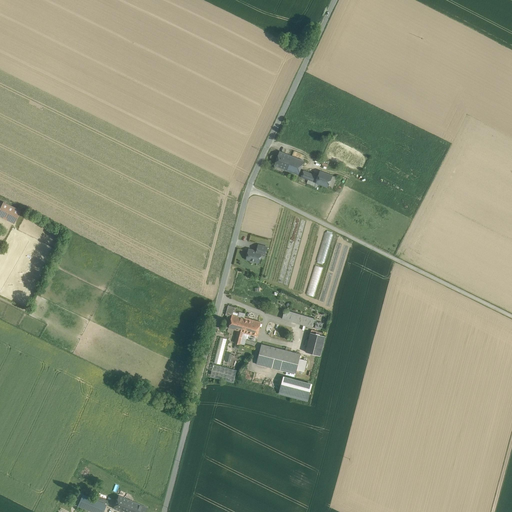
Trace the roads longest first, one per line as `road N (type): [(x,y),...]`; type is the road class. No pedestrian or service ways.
road 1 (unclassified): [(164,511),(250,186)]
road 2 (unclassified): [(511,315),(250,186)]
road 3 (unclassified): [(250,186),(335,0)]
